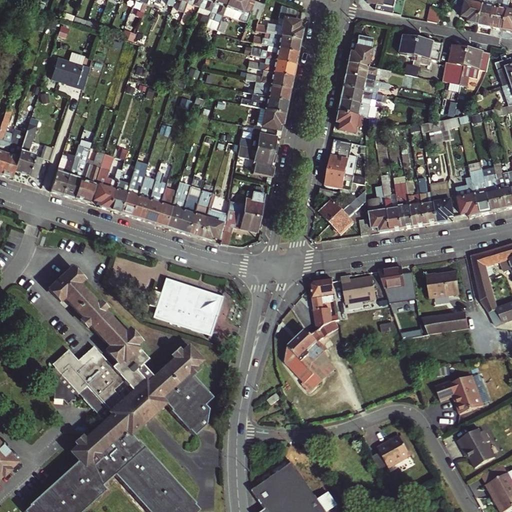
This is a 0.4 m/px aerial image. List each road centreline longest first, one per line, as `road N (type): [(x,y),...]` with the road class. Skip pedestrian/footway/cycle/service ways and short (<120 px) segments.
road 1 (residential): [(237,438),(312,436),(407,412),(425,426),(470,511)]
road 2 (tertiary): [(322,6),(268,267)]
road 3 (tertiary): [(288,266),(341,10)]
road 4 (residential): [(40,205),(204,258),(268,267)]
road 5 (residential): [(288,266),(511,229)]
road 6 (residential): [(341,10),(511,43)]
road 7 (unknown): [(40,205),(83,93)]
